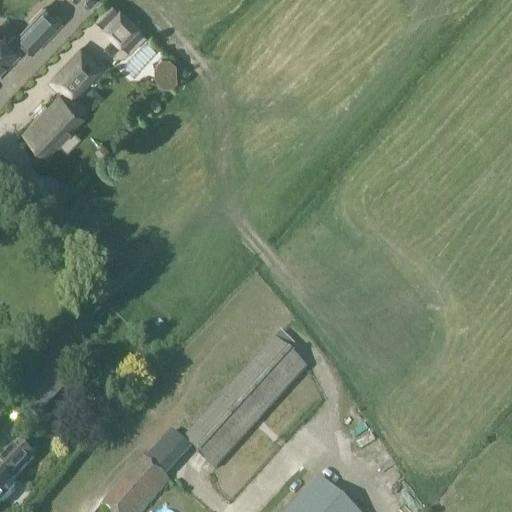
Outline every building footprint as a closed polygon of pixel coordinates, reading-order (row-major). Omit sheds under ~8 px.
[(141,27),(119,7),(99,29),(120,49),(141,27)] [(6,42),(0,35),(0,67),(16,51),(15,50),(22,42),(32,52),(60,23),(45,9),(18,36),(15,33),(6,42)] [(82,117),(80,115),(87,108),(74,96),(99,68),(80,50),(52,80),(64,91),(47,108),(45,106),(33,118),(35,121),(24,133),(29,137),(26,141),(38,152),(41,149),(46,154),(57,143),(67,152),(81,137),(71,128),(82,117)] [(22,198),(39,218),(58,200),(55,196),(45,185),(41,181),(22,198)] [(184,438),(216,467),(306,368),(274,339),(184,438)] [(20,401),(38,418),(71,381),(53,364),(20,401)] [(183,440),(169,427),(144,455),(102,503),(111,511),(140,511),(170,479),(158,468),(183,440)] [(18,442),(9,451),(0,460),(0,503),(6,498),(0,492),(0,489),(5,484),(8,487),(35,459),(18,442)] [(356,511),(321,478),(289,511),(356,511)]
